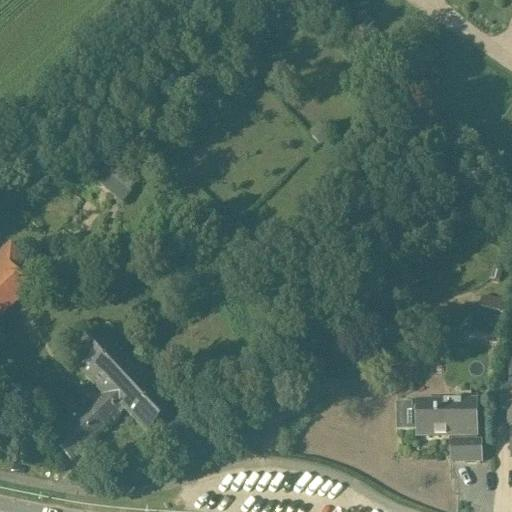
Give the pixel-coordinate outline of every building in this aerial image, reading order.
[(100,172),(132,192),(137,184),(106,164),(100,172)] [(124,205),(132,195),(104,174),(96,185),(124,205)] [(11,243),(0,253),(0,323),(33,292),(31,289),(43,278),(11,243)] [(474,314),(470,334),(497,339),(501,319),(474,314)] [(122,416),(120,414),(124,410),(148,435),(175,410),(151,385),(155,382),(112,336),(78,368),(102,394),(53,443),(73,464),(122,416)] [(511,361),(509,361),(510,389),(500,389),(501,414),(511,413),(511,434),(511,361)] [(476,404),(418,405),(419,412),(419,433),(419,439),(466,439),(467,442),(467,466),(483,466),(483,442),(477,442),(476,404)]
